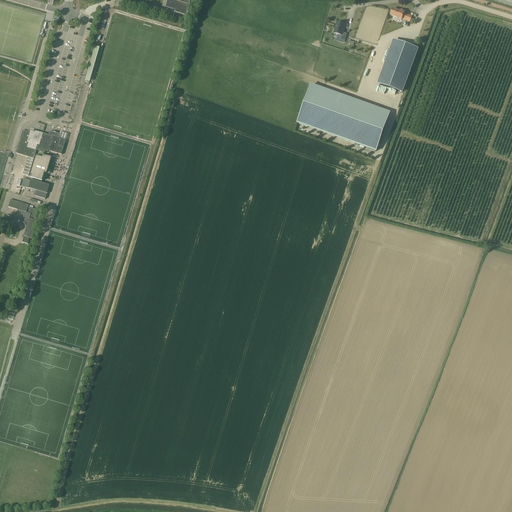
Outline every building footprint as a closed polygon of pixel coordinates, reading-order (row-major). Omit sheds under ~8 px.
[(174,13),(186,17),(189,5),(190,1),(185,0),(166,0),(164,8),(165,8),(174,11),(174,13)] [(399,12),(392,9),(390,15),(402,20),(402,17),(411,20),(412,17),(404,14),(405,12),(400,10),(399,12)] [(345,24),(337,22),(334,34),(342,36),(341,40),(345,41),(346,34),(343,33),(345,24)] [(417,49),(393,41),(378,83),(402,92),(417,49)] [(92,55),(84,82),(89,83),(91,77),(92,77),(93,75),(91,74),(94,66),(95,67),(95,65),(94,65),(96,57),(98,57),(99,55),(97,54),(99,48),(95,47),(92,55)] [(389,113),(311,85),(301,114),(358,134),(355,144),(376,151),(389,113)] [(34,159),(36,152),(35,152),(37,145),(39,146),(43,134),(34,131),(31,130),(31,131),(30,131),(28,132),(22,131),(16,154),(28,157),(34,159)] [(49,135),(43,134),(39,146),(37,145),(35,152),(36,152),(36,151),(45,153),(45,151),(48,152),(48,151),(61,155),(65,142),(64,140),(58,138),(59,134),(50,132),(49,135)] [(35,156),(29,178),(41,181),(42,178),(45,179),(47,173),(46,173),(51,157),(41,154),(40,157),(35,156)] [(45,199),(49,187),(23,179),(23,181),(21,187),(36,191),(34,196),(45,199)] [(35,220),(37,213),(35,210),(28,207),(28,206),(10,200),(8,208),(16,210),(19,216),(22,217),(24,220),(23,223),(26,228),(25,231),(22,243),(27,245),(29,239),(31,239),(36,221),(35,220)]
